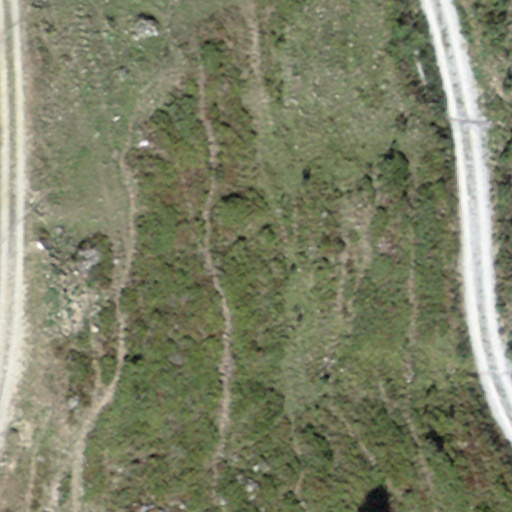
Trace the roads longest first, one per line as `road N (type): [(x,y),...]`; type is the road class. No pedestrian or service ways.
road 1 (track): [(11,0),(15,135),(0,406)]
road 2 (track): [(453,0),(478,95),(497,251),(497,339),(511,394)]
